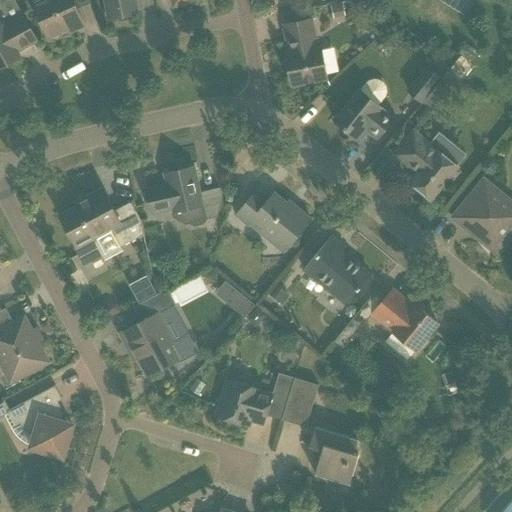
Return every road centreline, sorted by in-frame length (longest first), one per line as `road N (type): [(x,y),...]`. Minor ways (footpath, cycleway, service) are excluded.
road 1 (residential): [(488,296),(271,112)]
road 2 (residential): [(271,112),(241,108),(94,137),(0,169)]
road 3 (residential): [(0,186),(107,361),(120,418)]
road 4 (residential): [(120,418),(265,463)]
